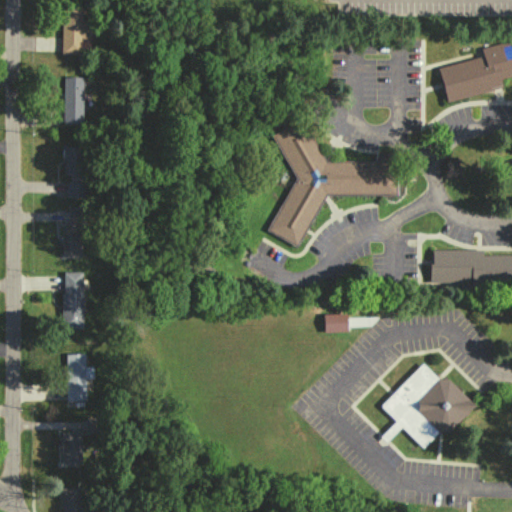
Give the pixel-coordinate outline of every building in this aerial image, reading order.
[(59,52),(79,53),(80,38),(88,39),(89,22),(80,21),(81,6),(60,5),(59,52)] [(445,101),(501,88),(499,78),(511,74),(511,39),(479,47),(481,55),(436,66),(445,101)] [(81,124),(83,77),(62,76),(61,124),(81,124)] [(322,161),(308,132),(293,124),(272,133),(268,231),(297,245),(322,194),(394,194),(394,172),(389,162),(322,161)] [(84,197),(84,145),(62,146),(62,174),(66,174),(67,197),(84,197)] [(83,257),(84,207),(68,207),(68,227),(61,227),(60,257),(83,257)] [(511,253),(481,254),(481,248),(428,249),(429,283),(511,282),(511,286),(511,253)] [(60,328),(81,329),(82,271),(61,271),(60,328)] [(64,353),(65,400),(84,400),(84,378),(92,378),(92,365),(84,366),(83,353),(64,353)] [(378,405),(424,450),(471,403),(444,376),(439,381),(421,363),(378,405)] [(80,462),(79,432),(58,433),(59,463),(80,462)] [(61,511),(80,511),(78,486),(59,487),(61,511)]
